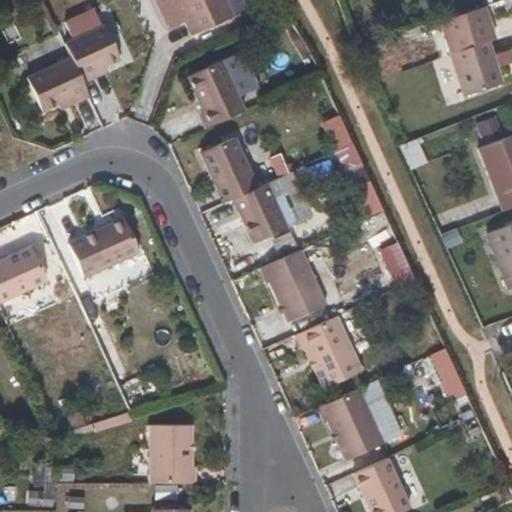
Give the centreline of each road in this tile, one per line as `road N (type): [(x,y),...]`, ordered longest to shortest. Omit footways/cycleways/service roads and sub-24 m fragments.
road 1 (residential): [(0,206),(94,160),(158,182),(255,393)]
road 2 (residential): [(255,393),(312,511)]
